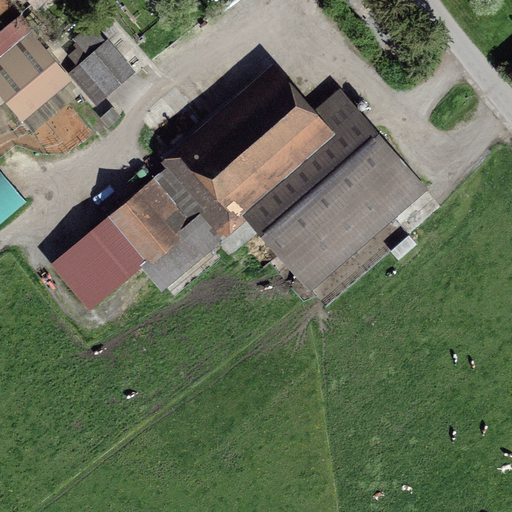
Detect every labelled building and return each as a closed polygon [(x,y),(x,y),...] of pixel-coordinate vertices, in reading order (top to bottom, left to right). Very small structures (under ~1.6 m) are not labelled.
[(15,0),(23,8),(33,0),(15,0)] [(93,28),(77,41),(90,56),(72,72),(95,99),(130,68),(93,28)] [(67,77),(33,36),(0,63),(0,91),(20,116),(67,77)] [(204,209),(224,232),(245,214),(233,200),(318,127),(309,118),(277,81),(172,171),(204,209)] [(318,127),(233,200),(245,214),(309,288),(424,187),(340,91),(309,118),(318,127)] [(0,164),(0,222),(29,199),(0,164)] [(163,282),(224,232),(204,209),(191,221),(159,182),(112,221),(163,282)]
